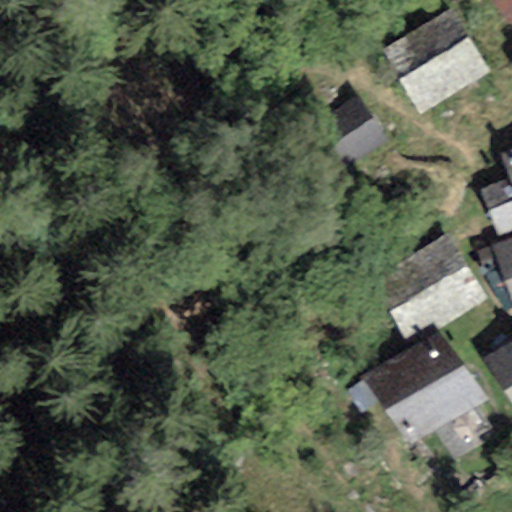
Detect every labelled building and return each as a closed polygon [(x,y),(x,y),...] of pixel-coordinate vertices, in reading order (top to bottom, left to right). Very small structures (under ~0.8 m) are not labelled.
[(511,0),(493,0),(511,28),(511,27),(511,0)] [(451,8),(381,51),(419,111),(489,67),(451,8)] [(328,128),(352,161),(384,138),(359,105),(328,128)] [(506,175),(484,183),(501,230),(511,225),(511,146),(498,152),(506,175)] [(486,289),(444,232),(381,277),(423,335),(486,289)] [(511,235),(491,243),(511,300),(511,235)] [(445,325),(362,378),(407,448),(490,394),(445,325)] [(511,332),(484,351),(511,394),(511,332)]
